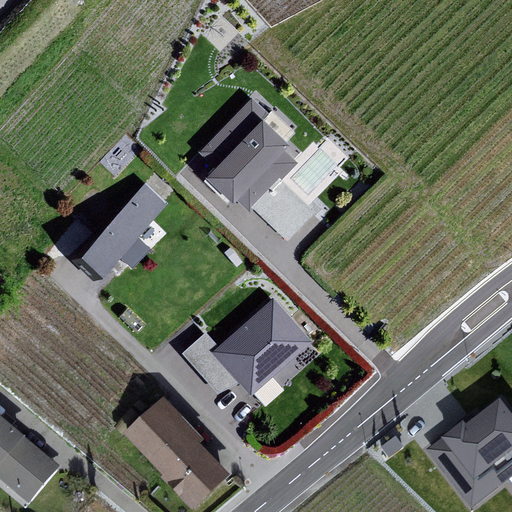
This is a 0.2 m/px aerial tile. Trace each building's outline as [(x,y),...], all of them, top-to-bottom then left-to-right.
[(250,92),(196,149),(211,163),(202,173),(230,199),(234,196),(248,209),(251,207),(285,240),(313,211),(278,178),(295,159),(278,144),(293,128),(270,106),(268,109),(250,92)] [(165,200),(142,181),(78,256),(100,275),(165,200)] [(309,341),(271,296),(214,343),(252,388),(309,341)] [(511,413),(501,400),(427,449),(471,511),(472,511),(511,480),(511,413)] [(232,474),(165,401),(128,435),(195,508),(232,474)] [(60,475),(0,421),(0,478),(30,507),(60,475)]
